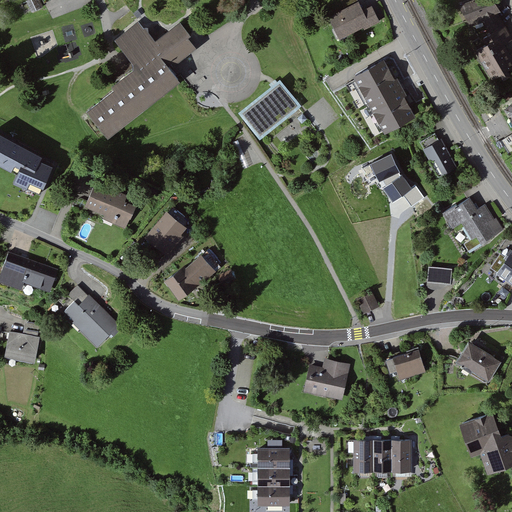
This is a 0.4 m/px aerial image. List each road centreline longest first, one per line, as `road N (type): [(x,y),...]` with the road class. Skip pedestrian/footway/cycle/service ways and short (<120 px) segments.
road 1 (residential): [(511,316),(283,336),(169,310),(114,270),(0,216)]
road 2 (tertiary): [(395,0),(470,141),(511,201)]
